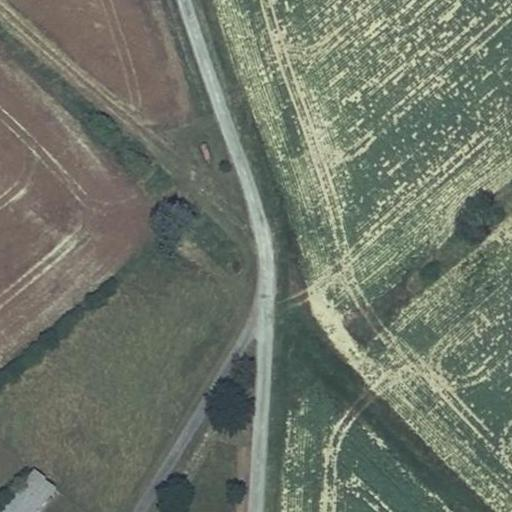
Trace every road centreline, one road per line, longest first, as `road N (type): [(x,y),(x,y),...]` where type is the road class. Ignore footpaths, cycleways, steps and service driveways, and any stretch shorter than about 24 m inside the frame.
road 1 (unclassified): [(254,511),(264,250),(185,0)]
road 2 (unknown): [(263,348),(201,429),(154,511)]
